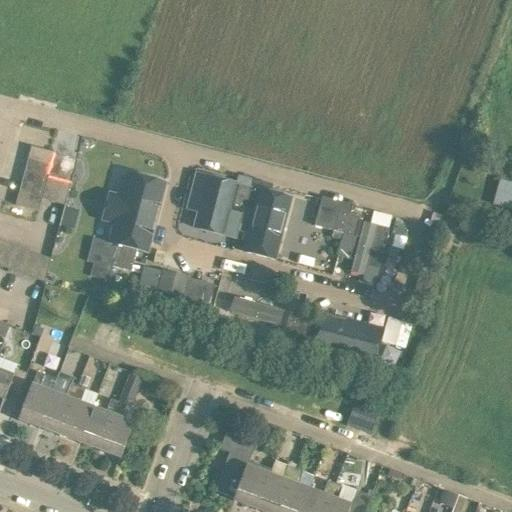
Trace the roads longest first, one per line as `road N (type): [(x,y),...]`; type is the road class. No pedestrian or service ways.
road 1 (residential): [(178,154),(162,214),(164,240),(370,297),(398,292),(427,215)]
road 2 (residential): [(427,215),(178,154)]
road 3 (residential): [(178,154),(8,109)]
road 4 (residential): [(157,511),(201,389)]
